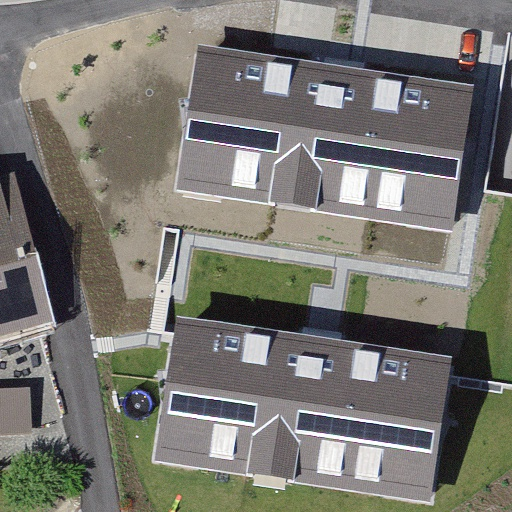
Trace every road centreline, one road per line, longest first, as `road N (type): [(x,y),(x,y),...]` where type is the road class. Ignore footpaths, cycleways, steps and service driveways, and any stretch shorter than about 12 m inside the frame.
road 1 (residential): [(0,152),(77,408),(93,511)]
road 2 (residential): [(0,22),(122,0)]
